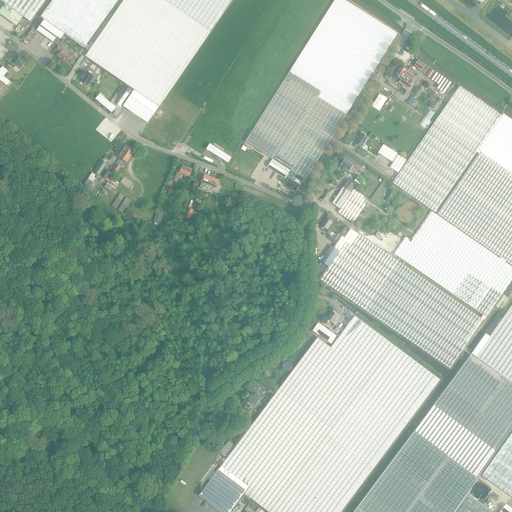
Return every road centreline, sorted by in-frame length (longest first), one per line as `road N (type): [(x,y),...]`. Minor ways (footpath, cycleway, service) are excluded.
road 1 (unclassified): [(137,511),(206,401),(297,324),(306,299),(309,208)]
road 2 (unclassified): [(309,208),(134,138),(0,29)]
road 3 (unclassified): [(309,208),(319,172),(413,23)]
road 4 (unknown): [(174,154),(271,0)]
road 5 (primary): [(511,73),(409,0)]
road 6 (unclassified): [(511,93),(413,23)]
